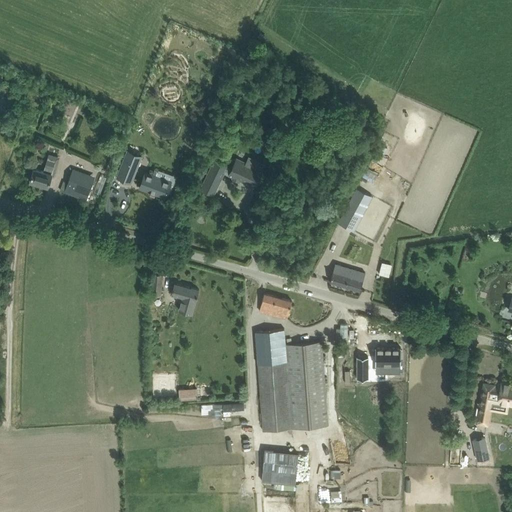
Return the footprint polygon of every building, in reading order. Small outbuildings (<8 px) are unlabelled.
[(114,177),(126,182),(140,150),(127,145),(114,177)] [(34,168),(33,172),(30,181),(48,187),(55,161),(47,159),(44,171),(34,168)] [(215,160),(202,190),(212,195),(226,165),(215,160)] [(260,171),(237,160),(230,174),(253,185),(260,171)] [(68,182),(64,181),(60,190),(86,200),(94,180),(72,171),(68,182)] [(169,189),(149,182),(139,177),(132,196),(161,208),(169,189)] [(401,257),(418,190),(392,183),(382,224),(394,227),(388,254),(401,257)] [(356,187),(338,222),(354,231),(373,196),(356,187)] [(335,263),(330,281),(360,290),(365,272),(335,263)] [(153,273),(152,283),(151,295),(161,296),(163,274),(153,273)] [(192,314),(199,289),(174,282),(171,294),(182,297),(179,310),(192,314)] [(389,306),(393,289),(381,286),(376,303),(389,306)] [(287,318),(289,310),(292,300),(264,293),(259,310),(287,318)] [(255,331),(263,430),(328,424),(321,340),(285,344),(284,328),(255,331)] [(401,362),(401,344),(376,344),(375,361),(376,361),(388,361),(387,369),(400,370),(400,362),(401,362)] [(357,378),(368,378),(368,356),(357,356),(357,378)] [(511,385),(510,385),(511,383),(502,382),(501,387),(494,386),(494,385),(484,383),(477,424),(489,426),(492,403),(511,406),(511,385)] [(204,384),(186,385),(186,395),(205,394),(204,384)] [(249,407),(249,399),(230,399),(230,407),(249,407)] [(486,432),(487,441),(496,440),(495,431),(486,432)] [(485,437),(473,439),(477,460),(489,457),(485,437)] [(296,484),(295,484),(298,452),(265,449),(262,480),(265,480),(264,486),(295,490),(296,484)] [(331,497),(345,498),(346,479),(332,479),(331,497)]
